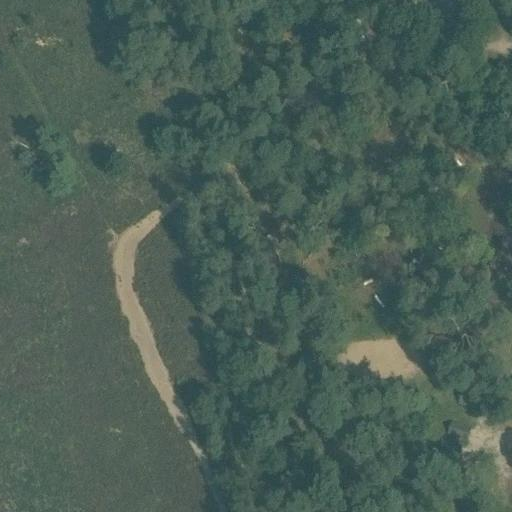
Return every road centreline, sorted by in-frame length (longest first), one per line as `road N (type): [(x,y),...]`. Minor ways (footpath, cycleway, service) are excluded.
road 1 (track): [(238,163),(153,214),(122,246),(122,291),(220,511)]
road 2 (track): [(246,0),(238,163)]
